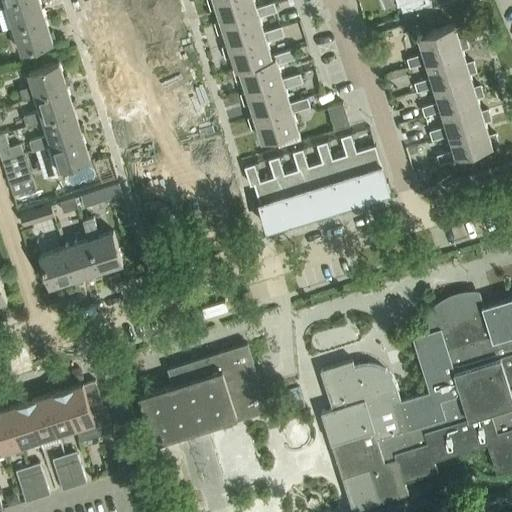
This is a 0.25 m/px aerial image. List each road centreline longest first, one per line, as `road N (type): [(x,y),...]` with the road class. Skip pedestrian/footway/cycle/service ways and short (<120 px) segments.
road 1 (residential): [(415,221),(47,335)]
road 2 (residential): [(415,221),(335,0)]
road 3 (residential): [(47,335),(0,192)]
